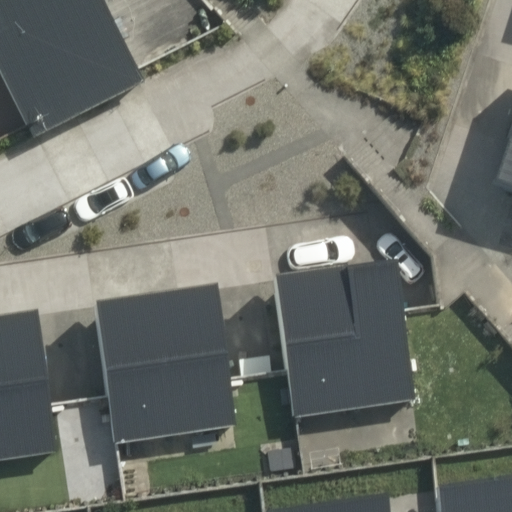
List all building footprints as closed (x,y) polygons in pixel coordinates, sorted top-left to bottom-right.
[(0,61),(39,140),(149,86),(106,0),(10,0),(0,5),(0,61)] [(419,402),(402,266),(281,280),(298,417),(419,402)] [(241,427),(222,290),(101,306),(120,444),(241,427)] [(0,459),(60,452),(43,315),(0,320),(0,459)] [(297,468),(294,448),(268,452),(271,471),(297,468)] [(511,511),(511,475),(444,484),(447,511),(511,511)] [(270,511),(395,511),(393,495),(270,511)]
